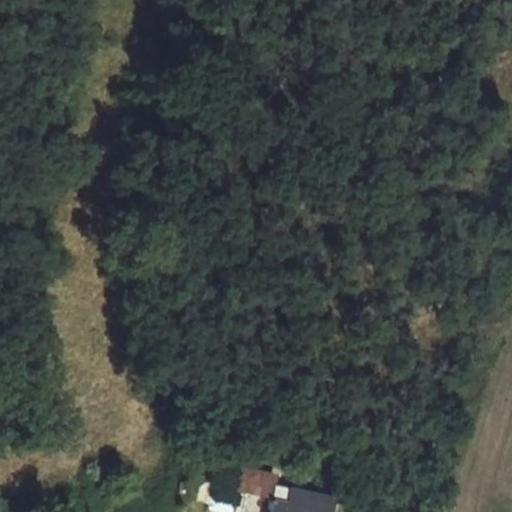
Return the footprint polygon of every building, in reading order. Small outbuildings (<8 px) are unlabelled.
[(176,253),(160,246),(152,267),(168,274),(176,253)] [(299,426),(282,432),(287,450),(305,444),(299,426)] [(237,467),(210,463),(206,481),(233,485),(234,479),(236,471),(237,467)] [(259,476),(236,471),(234,479),(253,482),(257,483),(259,476)] [(257,483),(253,482),(250,497),(265,500),(269,485),(257,483)] [(269,485),(265,500),(262,511),(354,511),(329,498),(327,497),(269,485)]
